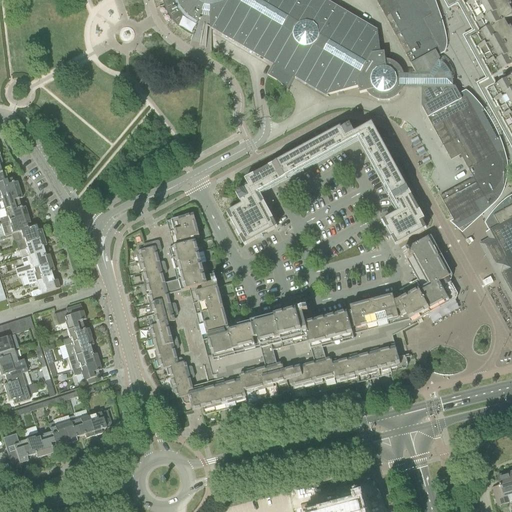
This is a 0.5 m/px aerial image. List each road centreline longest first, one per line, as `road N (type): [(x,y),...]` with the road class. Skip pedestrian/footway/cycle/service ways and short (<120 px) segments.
road 1 (tertiary): [(394,416),(184,469)]
road 2 (tertiary): [(187,490),(393,438)]
road 3 (unclassified): [(102,233),(112,218),(250,146),(263,124)]
road 4 (unclassified): [(157,459),(110,285)]
road 5 (residential): [(0,117),(16,122),(78,219),(102,233)]
road 6 (tertiary): [(139,478),(19,511)]
road 7 (secondary): [(511,386),(394,416)]
